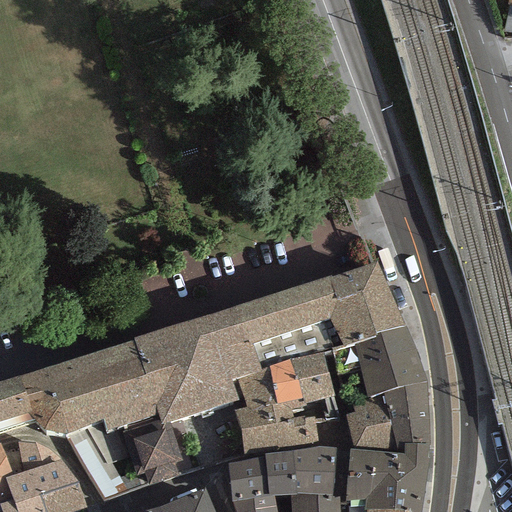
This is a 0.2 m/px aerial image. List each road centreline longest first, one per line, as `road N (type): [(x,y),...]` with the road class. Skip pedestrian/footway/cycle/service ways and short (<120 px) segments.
road 1 (primary): [(447,511),(454,411),(443,334),(322,0)]
road 2 (residential): [(227,511),(206,465),(112,511)]
road 3 (secondary): [(511,145),(466,0)]
